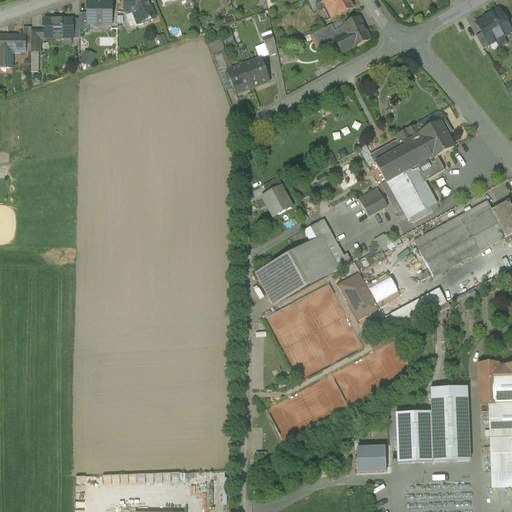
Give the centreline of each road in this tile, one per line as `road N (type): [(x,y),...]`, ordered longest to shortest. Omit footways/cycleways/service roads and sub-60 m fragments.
road 1 (residential): [(406,40),(244,128),(241,511)]
road 2 (residential): [(406,40),(511,159)]
